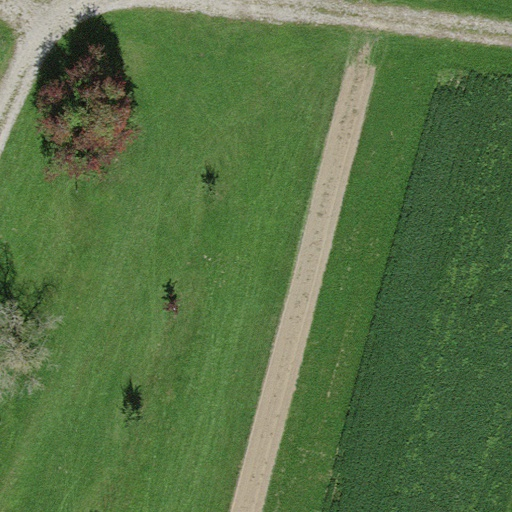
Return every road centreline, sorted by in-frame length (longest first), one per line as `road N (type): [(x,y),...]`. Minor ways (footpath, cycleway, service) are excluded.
road 1 (track): [(511,50),(234,0)]
road 2 (track): [(115,0),(95,3),(51,34),(22,69),(0,131)]
